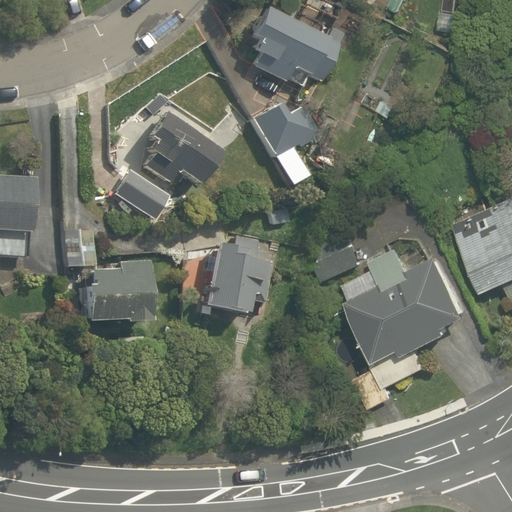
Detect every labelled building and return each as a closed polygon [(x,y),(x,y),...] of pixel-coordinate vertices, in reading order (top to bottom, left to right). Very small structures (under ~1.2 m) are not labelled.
[(260,11),(253,26),(251,77),(285,92),(291,79),(324,93),(344,48),(260,11)] [(319,140),(302,108),(288,116),(282,104),(250,121),(273,165),(319,140)] [(173,127),(140,178),(164,194),(172,182),(202,201),(227,162),(173,127)] [(162,199),(127,176),(115,194),(150,218),(162,199)] [(35,184),(0,181),(0,261),(29,264),(35,184)] [(506,295),(511,309),(511,202),(454,226),(486,303),(506,295)] [(97,242),(98,259),(165,253),(164,239),(149,240),(148,230),(133,232),(133,239),(97,242)] [(90,268),(89,231),(61,232),(63,269),(90,268)] [(276,256),(218,246),(207,303),(204,318),(263,328),(276,256)] [(416,356),(422,368),(448,355),(443,346),(480,326),(447,262),(416,278),(400,248),(370,263),(383,287),(345,307),(380,374),(416,356)] [(180,262),(167,262),(166,282),(181,282),(181,298),(198,298),(198,283),(205,283),(206,251),(180,250),(180,262)] [(156,277),(87,276),(86,337),(155,338),(156,277)]
